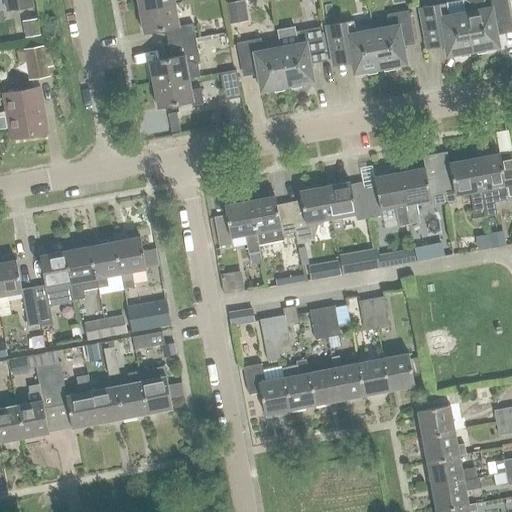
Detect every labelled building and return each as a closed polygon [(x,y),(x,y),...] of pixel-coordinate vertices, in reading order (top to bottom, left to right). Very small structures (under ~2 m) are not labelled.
[(5,0),(7,11),(31,6),(30,0),(5,0)] [(137,0),(139,11),(175,4),(173,0),(137,0)] [(248,22),(244,0),(225,4),(229,25),(248,22)] [(462,0),(463,1),(473,52),(499,47),(495,25),(511,22),(506,0),(462,0)] [(446,57),(473,52),(463,1),(421,9),(429,48),(444,45),(446,57)] [(175,4),(139,11),(143,34),(165,30),(168,44),(195,39),(193,24),(179,27),(175,4)] [(389,27),(372,30),(380,69),(406,64),(402,43),(414,41),(408,11),(387,15),(389,27)] [(40,36),(37,19),(22,21),(24,39),(40,36)] [(328,26),(335,65),(351,62),(353,74),(380,69),(372,30),(356,33),(353,21),(328,26)] [(294,27),(276,31),(280,47),(287,87),(313,82),(309,60),(325,57),(319,28),(295,32),(294,27)] [(149,62),(153,86),(189,79),(200,77),(198,65),(200,64),(195,39),(168,44),(171,58),(149,62)] [(287,87),(280,48),(263,51),(260,39),(236,43),(242,73),(256,70),(261,92),(287,87)] [(50,46),(23,50),(28,81),(50,77),(48,62),(52,61),(50,46)] [(220,74),(225,101),(241,98),(236,71),(220,74)] [(189,79),(153,86),(158,108),(192,102),(192,106),(203,104),(200,88),(191,90),(189,79)] [(5,95),(13,138),(45,132),(37,89),(5,95)] [(474,158),(480,192),(484,210),(483,211),(484,217),(497,215),(494,203),(511,199),(511,160),(501,163),(499,153),(474,158)] [(456,202),(455,196),(470,194),(473,212),(483,211),(484,210),(480,192),(474,158),(449,163),(450,173),(439,175),(444,204),(456,202)] [(409,225),(421,223),(417,203),(430,201),(432,207),(444,204),(439,175),(426,177),(425,167),(399,172),(405,205),(409,224),(409,225)] [(364,188),(369,218),(381,216),(380,210),(395,207),(399,226),(409,224),(405,205),(399,172),(374,177),(375,186),(364,188)] [(350,181),(325,186),(332,220),(335,235),(344,233),(341,218),(356,215),(358,220),(369,218),(364,188),(363,182),(350,185),(350,181)] [(322,222),(332,220),(325,186),(299,191),(301,201),(289,203),(295,232),(297,245),(310,242),(309,239),(313,239),(318,226),(323,225),(322,222)] [(250,200),(259,246),(284,241),(283,235),(295,232),(289,203),(277,205),(275,196),(274,196),(273,191),(258,194),(259,198),(250,200)] [(225,205),(225,204),(224,204),(226,215),(214,217),(220,246),(232,244),(230,239),(245,236),(249,255),(260,253),(259,246),(250,200),(225,205)] [(483,222),(482,213),(472,214),(473,224),(483,222)] [(506,246),(503,231),(487,233),(490,249),(506,246)] [(131,273),(146,270),(140,237),(114,242),(121,275),(123,289),(134,288),(131,273)] [(121,275),(114,242),(90,246),(98,289),(108,287),(106,278),(121,275)] [(428,245),(431,259),(444,257),(441,242),(428,245)] [(98,289),(90,246),(64,251),(73,299),(74,301),(85,299),(83,291),(98,289)] [(415,262),(413,249),(387,253),(387,255),(378,257),(380,268),(415,262)] [(33,288),(34,294),(33,295),(38,325),(52,322),(49,303),(73,299),(64,251),(39,256),(45,286),(33,288)] [(357,254),(339,257),(342,275),(360,272),(357,254)] [(7,296),(22,293),(16,260),(0,262),(0,316),(10,315),(7,296)] [(311,281),(326,278),(324,263),(308,266),(311,281)] [(305,281),(303,275),(276,280),(277,286),(305,281)] [(28,326),(38,325),(33,295),(22,297),(28,326)] [(372,300),(378,329),(390,327),(385,297),(372,300)] [(378,329),(372,300),(360,302),(366,331),(378,329)] [(138,306),(127,308),(131,332),(142,330),(171,325),(166,301),(156,303),(138,306)] [(284,309),(285,317),(287,324),(298,322),(295,307),(284,309)] [(323,310),(328,339),(341,336),(335,307),(323,310)] [(228,312),(230,327),(244,325),(241,310),(228,312)] [(328,339),(323,310),(310,312),(316,341),(328,339)] [(103,320),(106,337),(126,333),(123,317),(103,320)] [(273,319),(279,348),(291,346),(285,317),(273,319)] [(279,348),(273,319),(261,321),(269,364),(282,361),(279,348)] [(87,341),(106,337),(103,320),(83,324),(87,341)] [(132,338),(134,349),(163,344),(161,332),(132,338)] [(97,344),(86,347),(88,362),(100,359),(97,344)] [(175,344),(161,346),(163,358),(177,356),(175,344)] [(105,363),(115,360),(112,347),(102,349),(105,363)] [(415,386),(408,354),(384,359),(390,391),(415,386)] [(332,359),(333,368),(340,401),(365,396),(359,363),(341,367),(339,357),(332,359)] [(11,362),(13,373),(28,370),(25,359),(11,362)] [(315,405),(310,373),(307,359),(297,361),(300,375),(285,377),(290,410),(315,405)] [(359,363),(365,396),(390,391),(384,359),(359,363)] [(115,360),(105,363),(108,376),(118,373),(115,360)] [(56,406),(67,404),(72,429),(98,424),(91,391),(88,375),(77,377),(80,393),(66,396),(59,362),(47,365),(56,406)] [(245,367),(250,395),(261,393),(265,415),(266,415),(267,418),(279,416),(280,412),(290,410),(285,377),(265,381),(262,364),(245,367)] [(44,408),(56,406),(47,365),(35,367),(39,384),(27,387),(30,402),(16,405),(22,438),(49,432),(44,408)] [(172,409),(164,367),(153,369),(155,379),(140,381),(146,414),(172,409)] [(340,401),(333,368),(310,373),(315,405),(340,401)] [(121,419),(146,414),(140,381),(138,372),(127,374),(128,384),(115,386),(121,419)] [(91,391),(98,424),(121,419),(115,386),(91,391)] [(0,441),(22,438),(16,405),(0,408),(0,441)] [(449,406),(417,411),(421,437),(454,431),(449,406)] [(511,407),(494,411),(497,424),(511,421),(511,407)] [(511,433),(511,421),(497,424),(499,436),(511,433)] [(426,462),(459,456),(466,454),(464,444),(457,445),(454,431),(421,437),(426,462)] [(431,487),(463,481),(479,478),(477,469),(462,472),(459,456),(426,462),(431,487)] [(481,478),(479,478),(431,487),(435,511),(440,511),(468,507),(465,492),(483,488),(481,478)]
